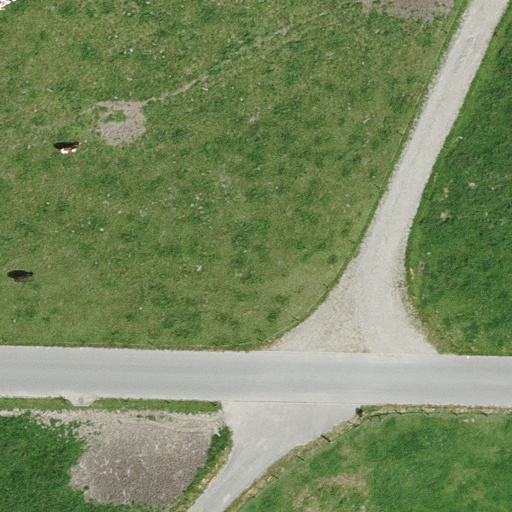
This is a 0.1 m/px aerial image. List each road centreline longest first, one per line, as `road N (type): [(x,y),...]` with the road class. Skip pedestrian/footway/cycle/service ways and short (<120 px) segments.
road 1 (track): [(488,0),(374,268),(339,383),(206,511)]
road 2 (unclassified): [(0,375),(511,385)]
